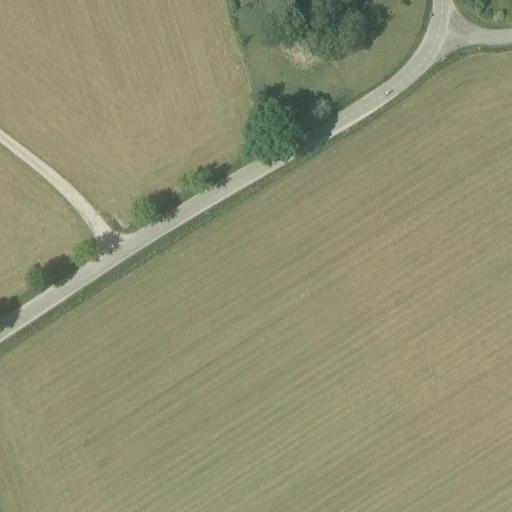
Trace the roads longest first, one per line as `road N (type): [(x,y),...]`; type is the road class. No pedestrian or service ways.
road 1 (unclassified): [(0,339),(120,256),(386,97),(420,69),(441,0)]
road 2 (track): [(120,256),(51,176),(0,138)]
